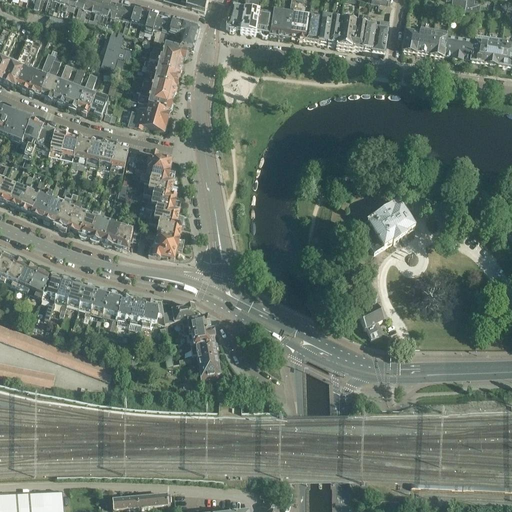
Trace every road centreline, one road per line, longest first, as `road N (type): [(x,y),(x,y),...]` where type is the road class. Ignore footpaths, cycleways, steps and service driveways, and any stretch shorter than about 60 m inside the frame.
road 1 (residential): [(204,160),(44,113),(0,91)]
road 2 (residential): [(392,71),(207,50)]
road 3 (primary): [(511,366),(385,370),(344,357)]
road 4 (primary): [(344,373),(373,380),(511,373)]
road 5 (secondary): [(341,511),(344,373)]
road 6 (residential): [(228,309),(229,339),(243,368),(300,402)]
road 7 (primary): [(116,270),(0,228)]
road 8 (residential): [(511,89),(392,71)]
